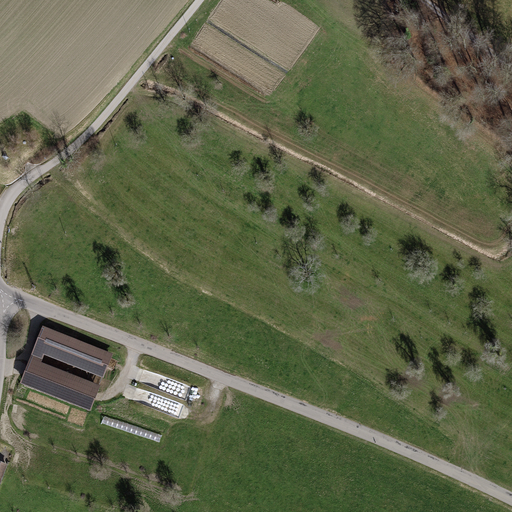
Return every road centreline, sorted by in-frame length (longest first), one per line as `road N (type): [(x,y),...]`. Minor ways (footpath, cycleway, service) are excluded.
road 1 (unclassified): [(4,299),(352,427),(511,501)]
road 2 (unclassified): [(0,232),(12,193),(85,136),(200,0)]
road 3 (track): [(127,88),(197,106),(252,135)]
